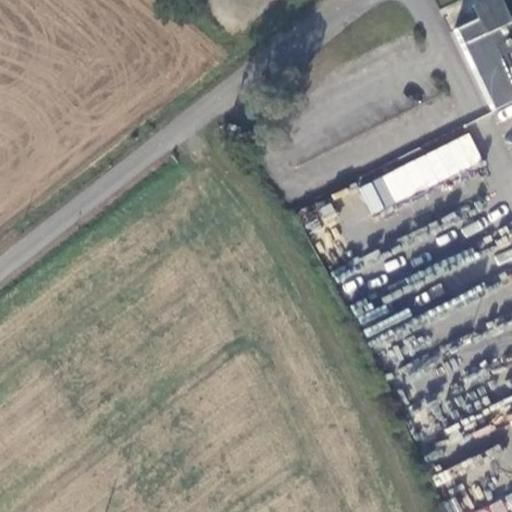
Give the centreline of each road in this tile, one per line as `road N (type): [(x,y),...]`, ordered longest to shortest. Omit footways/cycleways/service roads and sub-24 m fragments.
road 1 (unclassified): [(0,276),(354,0)]
road 2 (unknown): [(248,83),(285,155),(298,163),(341,155),(470,101),(418,0)]
